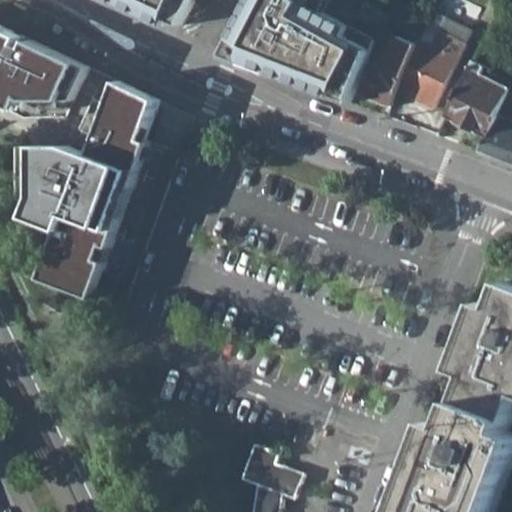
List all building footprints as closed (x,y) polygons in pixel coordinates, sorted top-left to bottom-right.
[(116,0),(166,25),(169,18),(183,25),(197,0),(116,0)] [(246,53),(243,60),(247,62),(294,80),(354,102),(383,38),(358,25),(371,0),(255,0),(230,44),(246,53)] [(448,18),(435,45),(424,40),(422,44),(402,90),(437,108),(470,44),(468,43),(474,32),(448,18)] [(422,18),(414,33),(424,38),(432,23),(422,18)] [(86,63),(0,20),(0,98),(22,109),(26,94),(35,99),(71,97),(86,63)] [(411,39),(422,44),(424,40),(424,38),(414,33),(411,39)] [(377,63),(365,91),(395,105),(402,90),(422,44),(411,39),(402,35),(391,58),(387,67),(377,63)] [(230,44),(226,52),(243,60),(246,53),(230,44)] [(377,63),(387,67),(391,58),(381,54),(377,63)] [(475,60),(448,114),(449,115),(488,134),(489,135),(511,90),(511,87),(484,74),(487,66),(476,61),(475,60)] [(146,138),(161,99),(121,81),(94,154),(73,146),(39,146),(37,196),(31,217),(61,229),(43,278),(96,297),(153,142),(146,138)] [(488,134),(481,151),(511,162),(511,90),(489,135),(488,134)] [(493,511),(511,462),(511,430),(509,429),(511,420),(511,280),(505,278),(496,305),(482,299),(457,367),(469,371),(450,423),(438,417),(402,511),(493,511)] [(283,511),(286,494),(295,498),(305,472),(276,461),(280,452),(255,442),(240,478),(256,484),(252,511),(283,511)]
